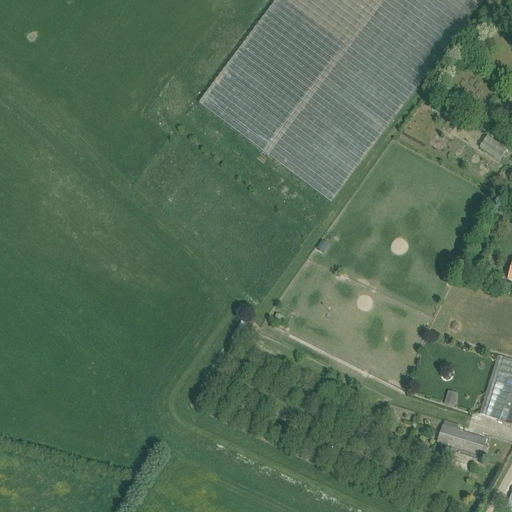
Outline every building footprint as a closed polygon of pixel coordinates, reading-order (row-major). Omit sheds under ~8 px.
[(332,204),(478,8),(466,0),(277,0),(199,104),(332,204)] [(487,136),(480,147),(501,160),(508,149),(487,136)] [(494,274),(500,261),(488,256),(483,269),(494,274)] [(289,328),(293,315),(294,311),(289,309),(279,307),(275,324),(287,327),(289,328)] [(511,388),(511,360),(498,356),(480,415),(505,424),(511,410),(504,408),(511,389),(511,388)] [(453,407),(455,401),(446,398),(444,405),(453,407)] [(459,431),(442,427),(436,445),(456,451),(457,450),(485,459),(488,448),(484,447),(486,440),(459,431)]
